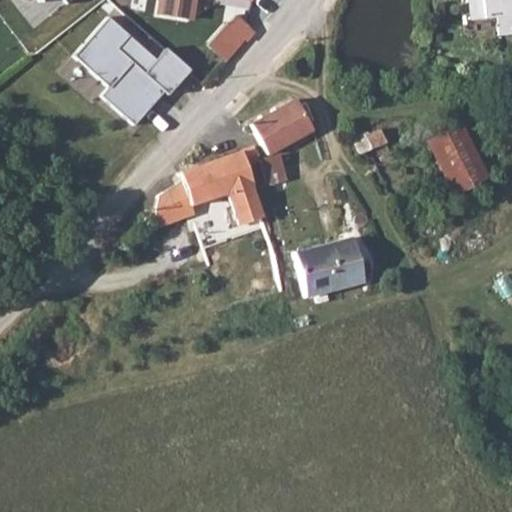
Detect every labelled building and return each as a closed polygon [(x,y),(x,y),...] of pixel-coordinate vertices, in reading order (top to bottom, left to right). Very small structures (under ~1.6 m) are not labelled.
[(247,0),(253,1),(252,0),(156,0),(154,13),(195,21),(198,0),(247,0)] [(511,0),(467,0),(469,19),(497,17),(498,34),(511,33),(511,0)] [(221,20),(200,43),(217,58),(238,34),(221,20)] [(137,94),(163,125),(178,112),(160,92),(171,83),(163,71),(150,81),(152,84),(137,94)] [(290,102),(243,127),(260,155),(305,131),(303,125),(309,122),(300,106),(294,109),(290,102)] [(460,120),(425,139),(455,195),(491,176),(460,120)] [(361,132),(345,139),(353,156),(381,143),(376,130),(363,137),(361,132)] [(235,152),(234,153),(241,169),(254,164),(248,148),(235,152)] [(280,151),(259,158),(268,185),(289,178),(280,151)] [(169,178),(154,192),(164,216),(184,208),(240,185),(245,182),(241,169),(234,153),(169,178)] [(347,240),(288,255),(300,299),(358,284),(347,240)]
